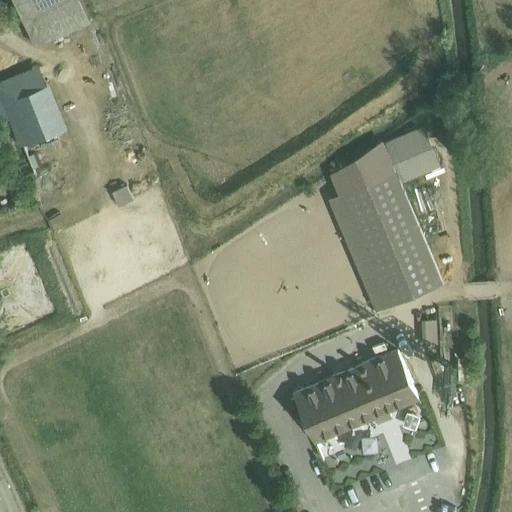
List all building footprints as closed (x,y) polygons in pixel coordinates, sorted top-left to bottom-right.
[(84,0),(18,0),(36,42),(92,18),(84,0)] [(399,50),(403,62),(424,56),(421,44),(399,50)] [(0,118),(10,114),(20,141),(68,122),(51,79),(47,80),(40,61),(0,77),(0,118)] [(396,166),(329,195),(376,307),(444,278),(396,166)] [(127,181),(113,188),(120,202),(134,195),(127,181)] [(398,345),(292,388),(315,442),(376,417),(378,423),(393,417),(391,411),(420,399),(398,345)]
